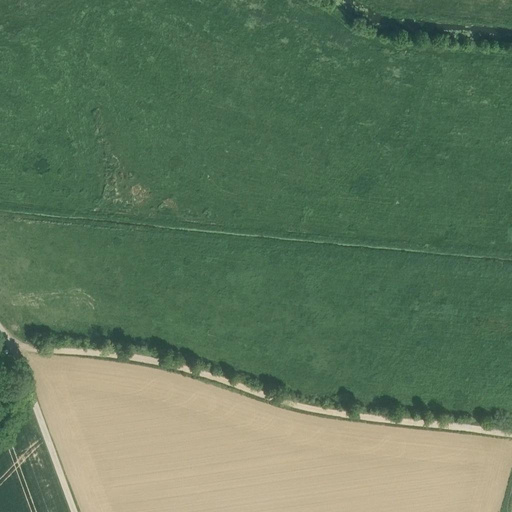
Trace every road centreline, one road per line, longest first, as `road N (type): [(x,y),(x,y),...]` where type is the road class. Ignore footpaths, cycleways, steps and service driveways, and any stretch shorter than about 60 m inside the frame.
road 1 (track): [(14,351),(115,354),(295,407),(511,433)]
road 2 (unclassified): [(74,511),(0,332)]
